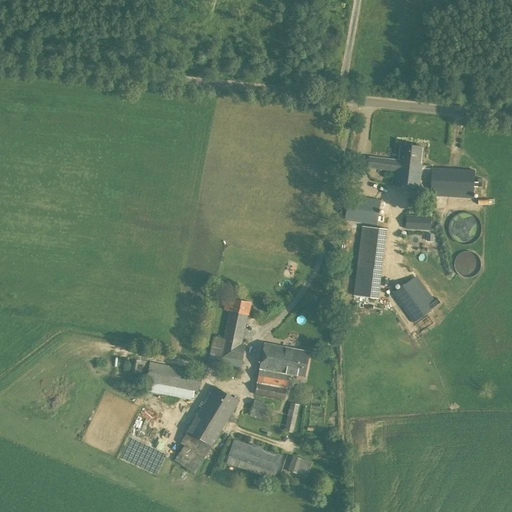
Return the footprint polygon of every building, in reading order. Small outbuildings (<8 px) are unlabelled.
[(394,185),(418,188),(423,146),(400,144),(398,160),(369,157),(368,167),(396,170),(394,185)] [(432,167),(430,195),(473,198),(475,169),(432,167)] [(349,196),(345,221),(372,225),(376,200),(349,196)] [(450,237),(465,236),(465,242),(479,241),(478,214),(450,215),(450,237)] [(430,217),(406,216),(406,229),(430,230),(430,217)] [(378,299),(380,276),(356,273),(353,296),(378,299)] [(391,293),(412,323),(434,307),(413,278),(391,293)] [(223,338),(213,336),(207,364),(241,370),(246,341),(242,341),(250,302),(226,297),(223,309),(228,310),(223,338)] [(326,329),(327,328),(335,323),(332,317),(322,323),(326,329)] [(289,374),(304,377),(309,351),(265,342),(255,393),(284,399),(289,374)] [(146,381),(198,391),(202,375),(198,374),(199,371),(150,361),(146,381)] [(204,456),(212,446),(239,400),(215,384),(181,441),(204,456)] [(267,404),(254,400),(249,415),(261,419),(263,413),(271,416),(273,409),(266,407),(267,404)] [(284,430),(293,432),(296,416),(298,405),(290,404),(288,414),(284,430)] [(262,450),(262,449),(254,446),(253,447),(234,440),(228,456),(276,472),(281,457),(262,450)] [(303,468),(305,459),(293,455),(288,470),(297,473),(299,468),(303,468)]
